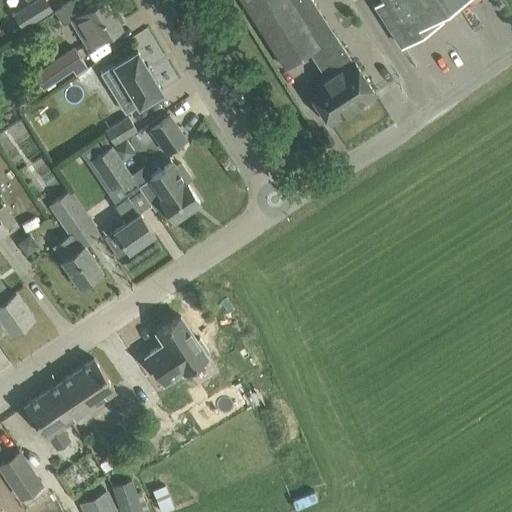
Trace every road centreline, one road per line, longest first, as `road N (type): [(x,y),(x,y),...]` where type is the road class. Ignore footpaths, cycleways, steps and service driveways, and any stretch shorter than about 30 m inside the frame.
road 1 (unclassified): [(0,393),(278,211)]
road 2 (unclassified): [(278,211),(511,58)]
road 3 (residential): [(278,211),(149,0)]
road 4 (unknown): [(422,117),(350,0)]
